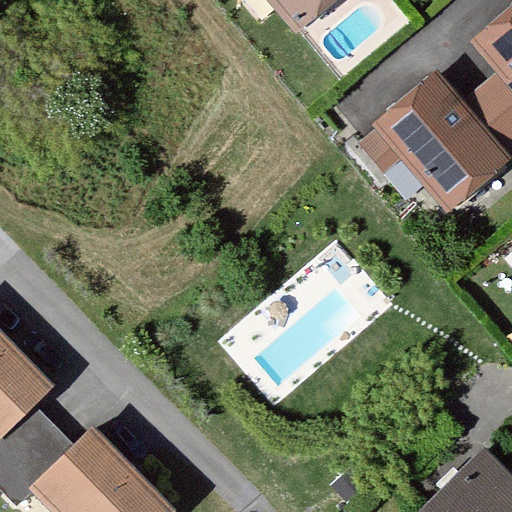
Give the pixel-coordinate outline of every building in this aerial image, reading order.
[(235,0),(274,45),(324,0),(235,0)] [(511,0),(501,0),(448,47),(477,82),(511,123),(511,0)] [(511,152),(511,123),(477,82),(436,116),(486,175),(511,152)] [(436,116),(416,88),(357,137),(427,221),(486,175),(436,116)] [(0,426),(29,400),(0,369),(0,426)] [(16,511),(140,511),(70,441),(8,504),(16,511)] [(508,511),(463,467),(416,511),(508,511)]
